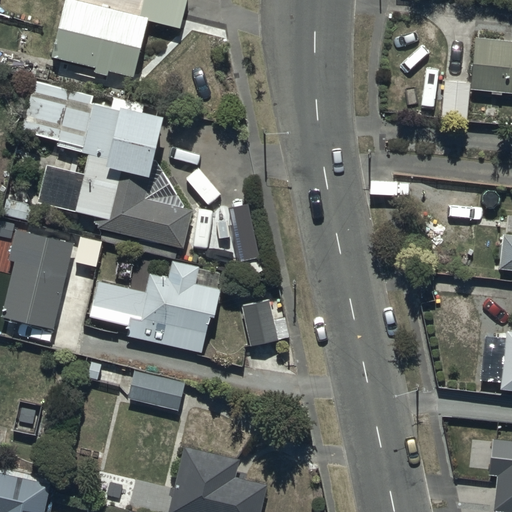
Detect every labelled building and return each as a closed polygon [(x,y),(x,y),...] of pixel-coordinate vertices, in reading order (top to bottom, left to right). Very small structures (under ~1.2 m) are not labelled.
[(144,0),(142,10),(100,0),(64,0),(52,53),(93,63),(92,67),(109,71),(110,67),(134,73),(148,17),(179,24),(185,0),(144,0)] [(511,89),(511,36),(476,33),(472,79),(445,76),(441,114),(468,116),(471,86),(511,89)] [(184,203),(157,158),(169,108),(122,97),(121,104),(95,97),(95,91),(33,78),(21,129),(59,138),(57,143),(88,150),(83,170),(69,166),(60,201),(95,210),(92,222),(183,245),(193,205),(184,203)] [(74,238),(17,224),(10,256),(17,257),(5,316),(54,325),(74,238)] [(511,230),(505,230),(501,265),(511,266),(511,230)] [(146,287),(98,277),(89,312),(130,322),(127,335),(202,352),(221,269),(173,258),(169,273),(150,269),(146,287)] [(272,297),(244,302),(251,343),(280,338),(272,297)] [(482,378),(502,380),(501,385),(511,386),(511,326),(507,326),(506,334),(486,332),(482,378)] [(185,377),(133,365),(127,397),(179,407),(185,377)] [(511,435),(493,434),(492,445),(489,445),(489,455),(490,455),(489,472),(497,473),(495,508),(511,508),(511,435)] [(242,451),(184,440),(170,511),(258,511),(265,479),(238,474),(242,451)] [(42,511),(50,481),(0,468),(0,511),(42,511)]
